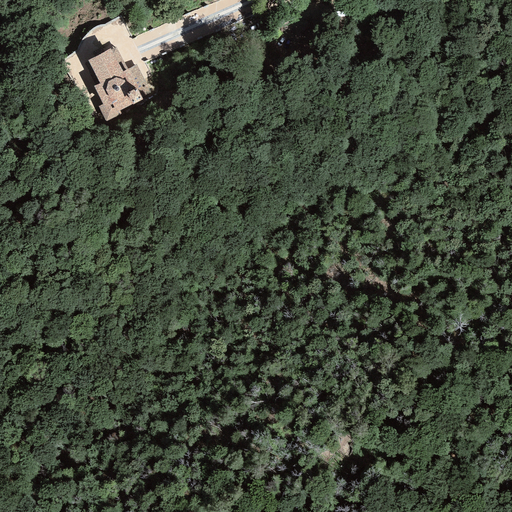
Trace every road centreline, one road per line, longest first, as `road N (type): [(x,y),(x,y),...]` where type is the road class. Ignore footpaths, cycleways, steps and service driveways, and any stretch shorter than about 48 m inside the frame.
road 1 (track): [(91,391),(170,329),(213,241),(356,153),(436,122),(511,65)]
road 2 (track): [(0,504),(19,488),(44,428),(91,391)]
